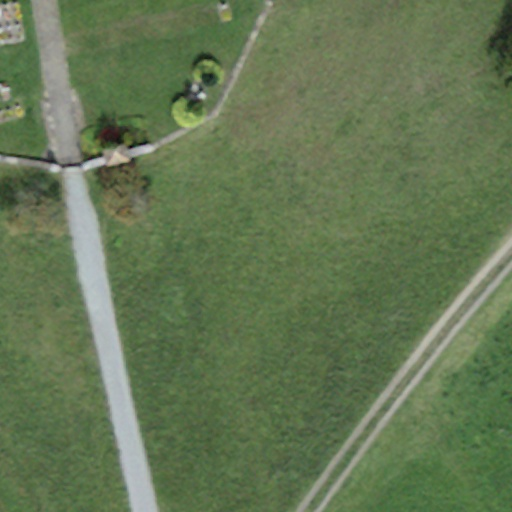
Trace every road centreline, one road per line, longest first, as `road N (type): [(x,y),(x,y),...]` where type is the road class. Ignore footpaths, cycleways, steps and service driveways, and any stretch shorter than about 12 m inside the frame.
road 1 (track): [(47,0),(64,143),(141,511)]
road 2 (track): [(308,511),(385,404),(511,255)]
